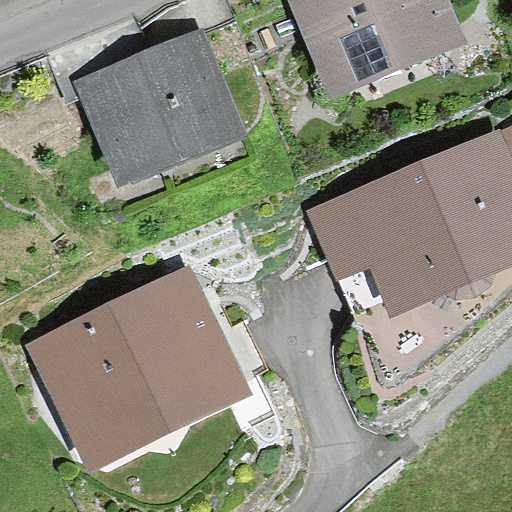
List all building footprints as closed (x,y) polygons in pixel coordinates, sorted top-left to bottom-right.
[(463,61),(439,0),(281,0),(327,115),(463,61)] [(511,0),(503,0),(511,15),(511,0)] [(244,150),(199,34),(71,84),(116,200),(244,150)] [(511,274),(511,178),(495,137),(303,215),(334,291),(368,277),(388,325),(511,274)] [(253,405),(186,271),(20,353),(87,486),(253,405)]
